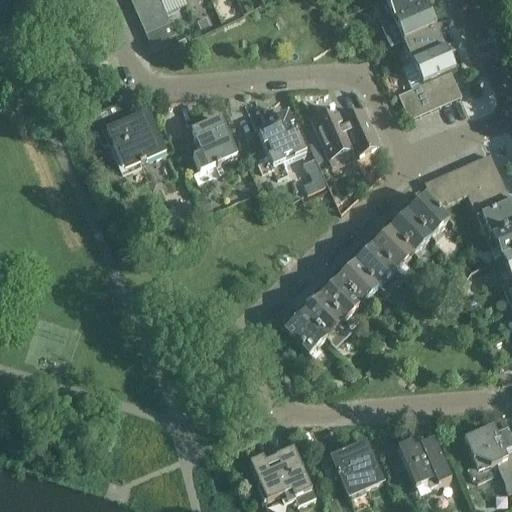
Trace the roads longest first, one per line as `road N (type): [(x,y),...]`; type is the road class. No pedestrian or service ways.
road 1 (residential): [(511,411),(507,400),(283,418),(242,330),(416,159)]
road 2 (residential): [(416,159),(397,147),(362,75),(149,90),(110,0)]
road 3 (residential): [(511,117),(461,0)]
